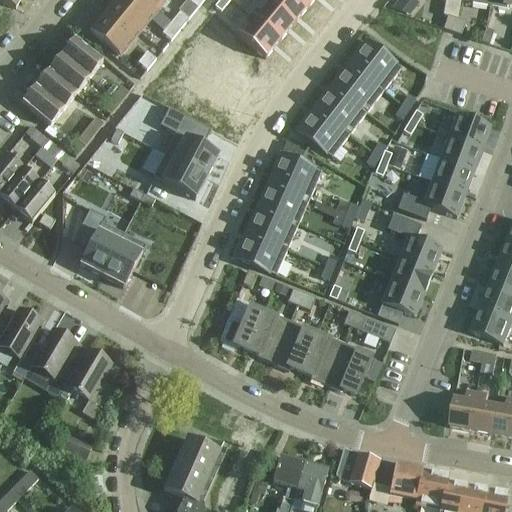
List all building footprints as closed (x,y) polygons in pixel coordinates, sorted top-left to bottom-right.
[(0,0),(0,4),(15,12),(21,0),(0,0)] [(156,11),(142,0),(118,0),(104,18),(118,30),(130,15),(144,26),(156,11)] [(142,0),(156,11),(165,0),(142,0)] [(186,0),(198,10),(204,3),(206,0),(186,0)] [(227,1),(226,0),(217,0),(211,9),(217,14),(227,1)] [(296,0),(269,0),(266,4),(295,27),(309,10),(296,0)] [(296,0),(309,10),(317,0),(296,0)] [(418,6),(410,0),(398,0),(390,10),(408,18),(418,6)] [(460,0),(461,2),(471,4),(471,7),(480,9),(480,8),(489,9),(489,8),(490,0),(460,0)] [(511,0),(490,0),(489,8),(489,9),(497,11),(497,12),(506,13),(507,9),(511,10),(511,0)] [(266,4),(252,21),(281,45),(295,27),(266,4)] [(118,30),(104,18),(90,35),(118,58),(144,26),(130,15),(118,30)] [(180,32),(188,22),(179,15),(172,24),(180,32)] [(448,19),(443,32),(453,36),(457,22),(448,19)] [(252,21),(238,39),(267,62),(281,45),(252,21)] [(465,25),(457,22),(453,36),(460,38),(465,25)] [(180,32),(172,24),(162,36),(171,44),(180,32)] [(485,32),(481,45),(489,48),(493,34),(485,32)] [(61,59),(89,82),(102,66),(68,38),(64,43),(70,48),(61,58),(61,59)] [(353,60),(348,67),(383,94),(400,72),(365,45),(353,60)] [(76,98),(89,82),(61,59),(61,58),(55,54),(51,59),(57,64),(48,74),(76,98)] [(137,66),(146,73),(155,62),(146,55),(137,66)] [(348,67),(331,89),(366,117),(383,94),(348,67)] [(63,113),(76,98),(48,74),(42,69),(38,75),(44,80),(35,90),(63,113)] [(50,130),(63,113),(35,90),(29,85),(25,91),(31,95),(22,107),(50,130)] [(331,89),(313,112),(348,139),(366,117),(331,89)] [(121,90),(112,101),(119,107),(128,96),(121,90)] [(96,106),(110,118),(119,107),(112,101),(105,95),(96,106)] [(408,99),(401,109),(408,113),(414,103),(408,99)] [(401,109),(395,119),(402,123),(408,113),(401,109)] [(169,112),(159,129),(175,138),(164,159),(206,181),(218,159),(202,151),(211,134),(169,112)] [(313,112),(296,134),(331,161),(348,139),(313,112)] [(415,114),(409,124),(416,129),(422,118),(415,114)] [(481,153),(490,130),(456,117),(447,140),(481,153)] [(95,121),(86,132),(93,138),(102,127),(95,121)] [(409,139),(416,129),(409,124),(402,135),(409,139)] [(93,138),(86,132),(77,144),(84,150),(93,138)] [(117,147),(123,137),(116,133),(110,143),(117,147)] [(30,141),(41,150),(47,143),(35,134),(30,141)] [(439,163),(473,175),(481,153),(447,140),(439,163)] [(63,156),(58,152),(47,143),(41,150),(49,157),(44,164),(52,170),(63,156)] [(378,146),(372,157),(379,161),(385,151),(378,146)] [(395,148),(391,158),(387,168),(399,173),(407,153),(395,148)] [(391,158),(383,155),(379,165),(387,168),(391,158)] [(372,157),(366,167),(373,171),(379,161),(372,157)] [(280,158),(268,184),(309,202),(321,176),(280,158)] [(473,175),(439,163),(426,158),(418,180),(431,185),(464,198),(473,175)] [(0,199),(22,173),(6,159),(0,166),(0,199)] [(164,159),(152,181),(194,203),(206,181),(164,159)] [(79,169),(67,160),(61,167),(73,177),(79,169)] [(387,168),(379,165),(374,177),(382,180),(387,168)] [(0,209),(4,205),(14,214),(15,214),(38,186),(22,173),(0,199),(0,209)] [(268,184),(257,210),(298,228),(305,213),(309,202),(268,184)] [(420,222),(425,224),(430,212),(456,221),(464,198),(431,185),(423,205),(402,198),(397,213),(420,222)] [(54,199),(38,186),(15,214),(14,214),(10,219),(15,224),(20,218),(31,227),(54,199)] [(133,193),(129,200),(140,205),(143,198),(133,193)] [(143,198),(140,205),(150,211),(154,204),(143,198)] [(309,202),(305,213),(315,217),(320,206),(309,202)] [(334,213),(336,214),(353,221),(358,210),(339,202),(334,213)] [(360,203),(353,221),(362,225),(370,207),(360,203)] [(257,210),(246,235),(286,254),(298,228),(257,210)] [(336,214),(331,225),(349,233),(353,221),(336,214)] [(49,233),(55,224),(44,217),(38,227),(49,233)] [(393,218),(387,234),(407,241),(399,262),(432,275),(442,252),(418,242),(423,230),(393,218)] [(101,226),(79,269),(101,280),(123,238),(101,226)] [(351,243),(359,246),(363,234),(356,231),(351,243)] [(246,235),(234,261),(275,279),(286,254),(246,235)] [(123,238),(101,280),(124,292),(145,249),(123,238)] [(359,246),(351,243),(347,254),(354,257),(359,246)] [(497,268),(511,273),(511,247),(506,245),(497,268)] [(329,259),(325,270),(332,273),(337,262),(329,259)] [(432,275),(399,262),(390,284),(423,297),(432,275)] [(511,273),(497,268),(488,290),(511,299),(511,273)] [(325,270),(320,281),(328,284),(332,273),(325,270)] [(256,278),(248,275),(243,288),(250,291),(256,278)] [(323,302),(328,290),(311,284),(307,295),(323,302)] [(423,297),(390,284),(381,307),(401,315),(414,320),(423,297)] [(332,289),(328,300),(342,305),(347,294),(332,289)] [(511,325),(511,299),(488,290),(479,312),(511,325)] [(298,310),(304,297),(292,293),(287,306),(298,310)] [(310,315),(315,302),(304,297),(298,310),(310,315)] [(247,353),(262,317),(252,313),(254,309),(245,306),(245,307),(236,303),(219,345),(222,346),(222,347),(236,353),(237,349),(247,353)] [(401,315),(381,307),(376,319),(396,327),(401,315)] [(503,349),(511,326),(511,325),(479,312),(470,335),(503,349)] [(0,343),(0,350),(20,363),(13,376),(24,382),(31,369),(39,356),(28,350),(42,328),(18,313),(4,336),(0,343)] [(343,328),(350,331),(356,318),(348,315),(343,328)] [(272,321),(262,317),(247,353),(257,358),(256,361),(269,367),(269,366),(273,367),(290,325),(282,322),(282,321),(274,318),(272,321)] [(395,334),(356,318),(350,331),(390,347),(395,334)] [(298,329),(290,325),(273,367),(276,369),(275,369),(289,375),(290,371),(300,376),(316,339),(306,335),(307,332),(299,328),(298,329)] [(73,377),(63,371),(76,348),(52,334),(39,356),(31,369),(55,383),(47,396),(58,403),(66,390),(65,390),(73,377)] [(326,343),(316,339),(300,376),(310,380),(309,383),(322,389),(323,388),(326,390),(343,348),(335,344),(336,343),(327,340),(326,343)] [(352,351),(343,348),(326,390),(329,391),(329,392),(342,397),(344,394),(354,398),(362,380),(367,382),(375,364),(359,357),(360,354),(352,350),(352,351)] [(64,406),(72,393),(89,404),(81,416),(93,423),(108,397),(97,391),(111,368),(86,354),(73,377),(65,390),(66,390),(58,403),(64,406)] [(470,364),(482,366),(484,357),(472,354),(470,364)] [(484,357),(482,366),(495,369),(497,360),(484,357)] [(450,430),(470,434),(477,397),(467,395),(465,405),(455,403),(450,430)] [(470,434),(491,438),(496,410),(486,408),(488,399),(477,397),(470,434)] [(491,438),(511,441),(511,434),(511,402),(507,402),(505,412),(496,410),(491,438)] [(59,454),(80,463),(85,465),(91,451),(66,439),(59,454)] [(164,494),(180,501),(183,502),(178,511),(202,511),(203,510),(197,507),(219,456),(187,441),(164,494)] [(374,482),(379,464),(343,453),(335,480),(338,481),(338,483),(370,493),(371,493),(373,487),(372,487),(373,482),(374,482)] [(279,511),(290,511),(304,467),(279,460),(271,488),(287,492),(284,502),(283,502),(279,511)] [(394,468),(379,464),(374,482),(391,485),(387,505),(400,506),(401,502),(414,504),(421,473),(394,468)] [(317,511),(327,475),(304,467),(290,511),(300,511),(302,507),(317,511)] [(415,509),(430,511),(440,511),(446,485),(448,479),(431,475),(431,477),(422,475),(422,474),(421,473),(414,504),(416,504),(415,509)] [(29,475),(11,494),(19,502),(38,483),(29,475)] [(446,485),(440,511),(461,511),(466,489),(453,486),(453,487),(446,486),(446,485)] [(381,489),(373,487),(371,493),(370,493),(367,503),(376,505),(381,489)] [(482,511),(483,511),(486,493),(474,490),(474,491),(466,490),(467,489),(466,489),(461,511),(482,511)] [(486,493),(483,511),(482,511),(504,511),(507,497),(494,494),(494,495),(490,495),(487,494),(487,493),(486,493)] [(0,511),(8,511),(19,502),(11,494),(0,504),(0,511)]
